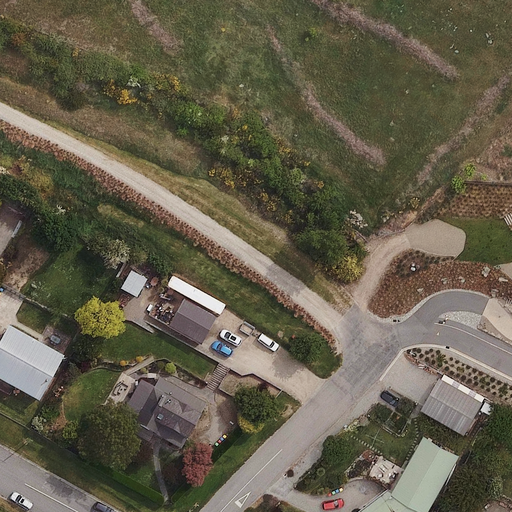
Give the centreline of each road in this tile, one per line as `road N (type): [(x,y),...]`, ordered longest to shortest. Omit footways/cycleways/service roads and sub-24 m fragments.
road 1 (residential): [(0,107),(174,201),(362,341),(373,359)]
road 2 (residential): [(220,511),(373,359)]
road 3 (residential): [(373,359),(396,338),(444,333),(511,366)]
